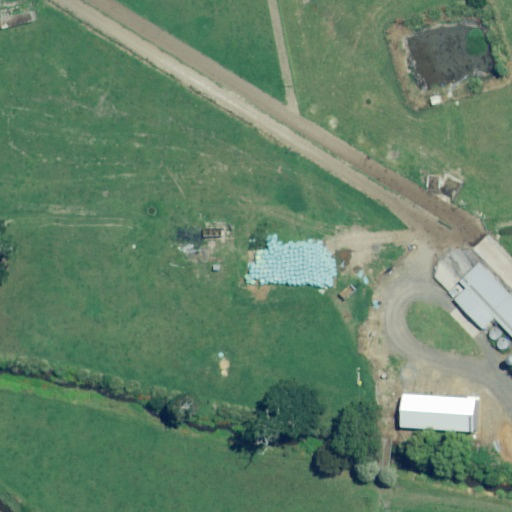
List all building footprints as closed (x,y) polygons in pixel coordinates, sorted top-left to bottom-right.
[(0,31),(37,22),(32,3),(27,4),(25,0),(16,0),(12,1),(14,8),(2,11),(1,6),(0,6),(0,31)] [(443,95),(432,99),(436,109),(447,104),(443,95)] [(460,280),(442,260),(436,279),(456,299),(462,293),(455,285),(460,280)] [(511,292),(484,263),(464,282),(470,288),(457,300),(485,329),(498,318),(511,333),(511,292)] [(504,339),(504,338),(504,337),(504,336),(504,335),(503,334),(503,333),(502,332),(501,331),(500,330),(499,330),(498,330),(497,330),(496,330),(495,330),(494,331),(493,331),(492,332),(492,333),(491,334),(491,335),(491,337),(491,338),(491,339),(492,340),(493,341),(494,341),(494,342),(496,342),(497,343),(498,343),(499,342),(500,342),(501,342),(500,344),(500,345),(500,346),(501,347),(501,348),(502,349),(503,350),(504,351),(505,351),(506,351),(507,351),(508,351),(509,351),(510,351),(511,350),(511,349),(511,348),(511,340),(510,339),(509,339),(508,338),(507,338),(506,338),(505,339),(504,339)]
